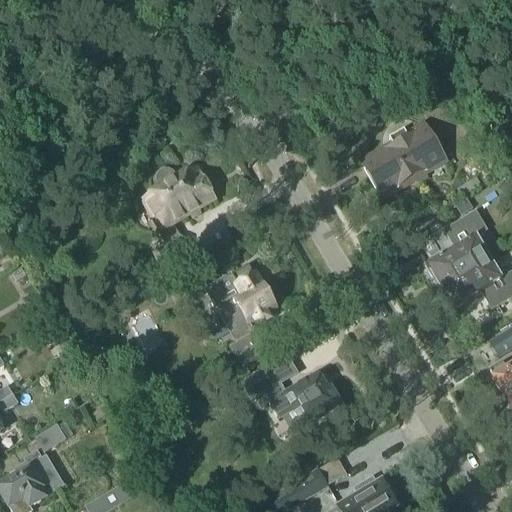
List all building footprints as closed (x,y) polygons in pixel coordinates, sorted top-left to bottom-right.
[(383,201),(443,165),(423,131),(408,140),(404,133),(388,142),(392,150),(362,168),(383,201)] [(151,256),(159,270),(188,253),(173,228),(214,203),(209,195),(208,190),(204,187),(195,172),(176,183),(172,177),(168,174),(163,174),(158,177),(155,181),(155,187),(159,193),(141,203),(159,234),(157,236),(165,248),(151,256)] [(454,207),(461,219),(472,212),(466,200),(454,207)] [(454,252),(425,269),(427,273),(426,275),(429,281),(432,281),(438,291),(468,273),(488,261),(476,241),(485,235),(474,217),(443,235),(454,252)] [(468,273),(438,291),(445,302),(443,305),(446,310),(449,310),(452,313),(480,296),(490,313),(511,300),(511,279),(510,276),(501,281),(500,282),(488,261),(468,273)] [(251,278),(246,270),(230,279),(229,277),(212,288),(216,296),(207,301),(216,315),(221,312),(240,343),(252,336),(248,328),(254,324),(257,328),(266,322),(264,318),(273,312),(252,277),(251,278)] [(511,329),(488,344),(497,360),(510,353),(511,351),(511,329)] [(242,371),(265,357),(253,336),(229,351),(242,371)] [(494,370),(489,374),(493,381),(494,384),(493,387),(496,393),(499,393),(506,403),(511,399),(511,351),(510,353),(511,355),(511,369),(506,373),(505,372),(501,366),(494,370)] [(275,387),(267,372),(242,387),(250,401),(265,393),(275,387)] [(325,394),(316,380),(284,399),(273,406),(282,420),(292,414),(302,430),(338,409),(328,392),(325,394)] [(0,406),(13,399),(9,392),(7,390),(0,393),(0,406)] [(13,399),(0,406),(0,413),(2,416),(18,407),(13,399)] [(57,429),(35,442),(43,456),(44,456),(65,444),(65,443),(57,429)] [(1,490),(0,490),(0,503),(2,507),(5,507),(8,511),(30,511),(52,499),(65,491),(46,460),(46,461),(42,463),(40,461),(37,455),(33,457),(23,464),(25,466),(25,467),(21,470),(9,477),(12,483),(1,490)] [(316,473),(260,506),(263,511),(292,511),(327,491),(316,473)] [(394,511),(395,511),(380,486),(377,488),(373,481),(353,492),(357,499),(337,510),(338,511),(394,511)] [(114,511),(123,507),(119,501),(115,494),(114,493),(84,510),(85,511),(114,511)]
